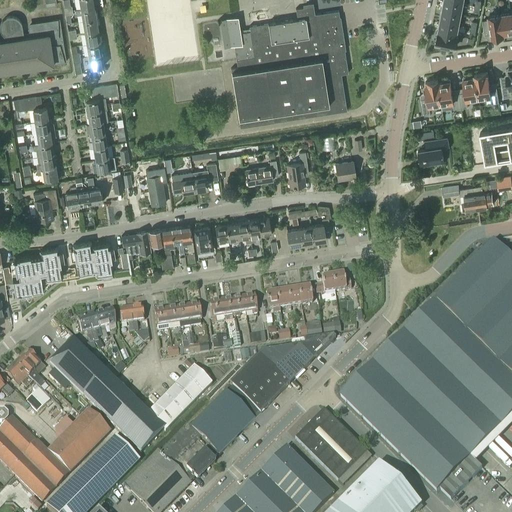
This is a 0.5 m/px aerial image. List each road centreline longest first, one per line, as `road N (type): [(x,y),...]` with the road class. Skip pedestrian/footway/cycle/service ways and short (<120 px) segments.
road 1 (residential): [(0,348),(55,302),(393,243)]
road 2 (residential): [(389,193),(0,241)]
road 3 (residential): [(0,94),(113,79),(99,0)]
road 4 (tertiary): [(193,511),(318,390)]
road 5 (unclassified): [(439,511),(318,390)]
road 6 (tertiary): [(395,284),(429,278),(470,234),(511,227)]
road 7 (tertiary): [(318,390),(392,310),(395,284)]
road 8 (residential): [(389,193),(511,167)]
road 9 (residential): [(389,193),(407,70)]
